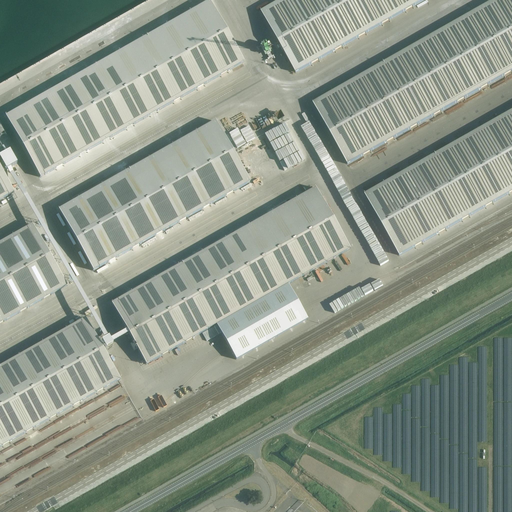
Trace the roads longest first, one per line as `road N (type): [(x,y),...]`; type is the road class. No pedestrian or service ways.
road 1 (unclassified): [(34,511),(511,241)]
road 2 (unclassified): [(130,511),(511,296)]
road 3 (unknown): [(0,490),(157,402)]
